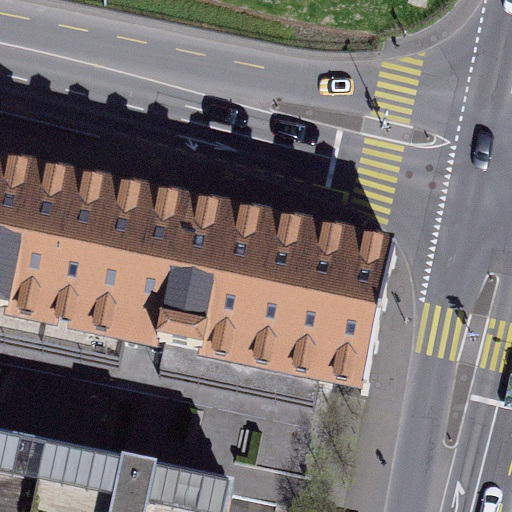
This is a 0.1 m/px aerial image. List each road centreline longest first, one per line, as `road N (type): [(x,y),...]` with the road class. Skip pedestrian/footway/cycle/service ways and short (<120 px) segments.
road 1 (tertiary): [(0,51),(386,128),(511,169)]
road 2 (secondary): [(511,202),(472,342),(439,511)]
